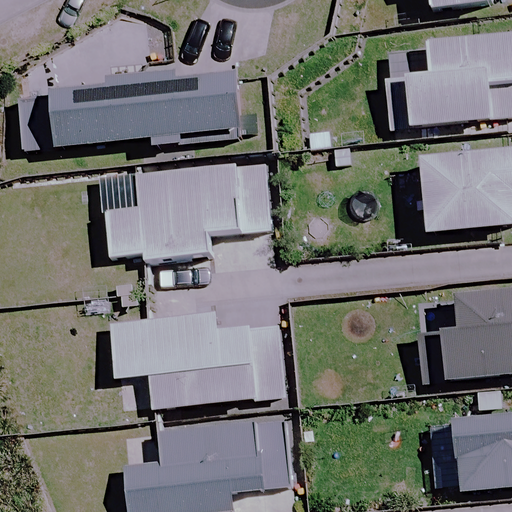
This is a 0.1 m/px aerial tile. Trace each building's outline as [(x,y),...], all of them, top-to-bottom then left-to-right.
[(411,0),(412,5),(427,4),(429,23),(488,18),(486,0),(411,0)] [(387,92),(392,142),(511,129),(511,49),(426,58),(429,88),(387,92)] [(52,155),(53,164),(239,146),(234,91),(174,97),(173,87),(102,94),(103,101),(21,109),(25,157),(52,155)] [(511,163),(418,173),(425,249),(511,241),(511,218),(511,210),(511,209),(511,163)] [(272,242),(268,174),(139,181),(142,217),(106,219),(109,266),(144,264),(144,272),(207,268),(206,246),(272,242)] [(465,346),(450,347),(454,386),(511,380),(511,311),(462,316),(465,346)] [(211,327),(110,333),(114,388),(149,386),(151,417),(284,409),(281,341),(212,345),(211,327)] [(511,431),(462,436),(465,473),(487,471),(490,503),(511,501),(511,431)] [(128,477),(129,511),(229,511),(230,511),(261,510),(260,495),(290,494),(287,433),(159,440),(161,475),(128,477)]
